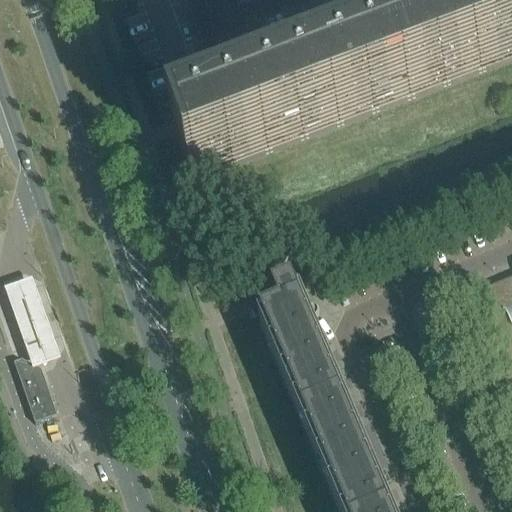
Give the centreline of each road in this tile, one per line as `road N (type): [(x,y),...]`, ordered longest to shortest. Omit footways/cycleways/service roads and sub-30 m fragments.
road 1 (tertiary): [(213,511),(30,0)]
road 2 (tertiary): [(0,93),(111,405),(140,511)]
road 3 (residential): [(419,511),(344,322),(511,253)]
